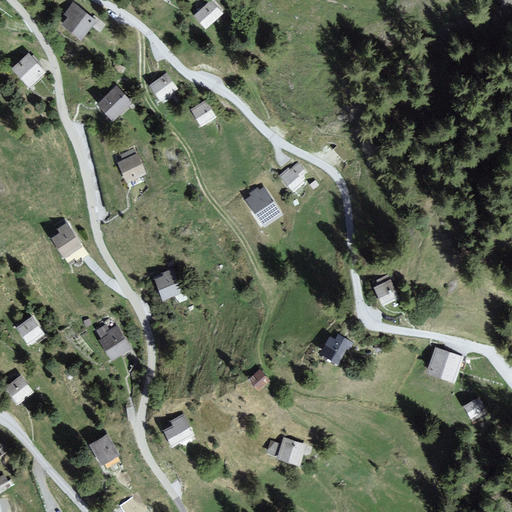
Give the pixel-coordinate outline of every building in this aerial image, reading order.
[(91,19),(71,4),(56,23),(76,38),(91,19)] [(219,16),(209,4),(193,16),(202,28),(219,16)] [(25,52),(7,67),(24,87),(42,72),(25,52)] [(166,73),(148,84),(157,98),(175,87),(166,73)] [(115,83),(93,101),(107,119),(130,101),(115,83)] [(206,101),(188,107),(195,126),(213,119),(206,101)] [(137,152),(115,160),(123,181),(145,172),(137,152)] [(294,161),(278,174),(290,189),(306,176),(294,161)] [(262,186),(243,198),(260,226),(279,214),(262,186)] [(68,223),(46,235),(59,258),(80,246),(68,223)] [(173,271),(149,278),(156,300),(180,293),(173,271)] [(389,280),(370,288),(377,306),(396,298),(389,280)] [(29,316),(13,326),(24,342),(39,333),(29,316)] [(121,325),(96,339),(108,361),(133,347),(121,325)] [(347,344),(326,332),(314,353),(335,365),(347,344)] [(461,359),(432,349),(423,373),(452,383),(461,359)] [(258,365),(242,377),(252,390),(268,377),(258,365)] [(18,374),(1,386),(14,404),(31,393),(18,374)] [(464,401),(470,415),(485,409),(479,395),(464,401)] [(184,415),(157,426),(165,445),(191,433),(184,415)] [(105,433),(87,445),(98,464),(117,453),(105,433)] [(302,445),(279,438),(272,458),(295,465),(302,445)] [(5,476),(0,477),(0,491),(9,487),(5,476)] [(140,511),(132,498),(119,506),(122,511),(140,511)]
